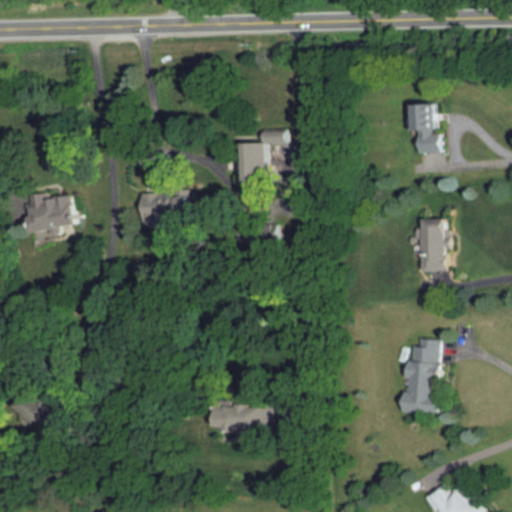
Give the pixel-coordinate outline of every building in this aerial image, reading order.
[(414,101),(414,131),(440,131),(440,101),(414,101)] [(238,133),(238,184),(267,184),(267,145),(288,145),(288,133),(238,133)] [(423,138),(423,152),(448,153),(449,137),(423,138)] [(143,192),(144,231),(192,232),(187,189),(143,192)] [(75,191),(82,232),(34,235),(33,195),(75,191)] [(426,214),(424,270),(450,270),(451,215),(426,214)] [(412,338),(406,413),(441,416),(445,341),(412,338)] [(214,397),(214,429),(270,429),(269,396),(214,397)] [(417,494),(435,511),(507,511),(460,465),(454,471),(447,464),(417,494)]
